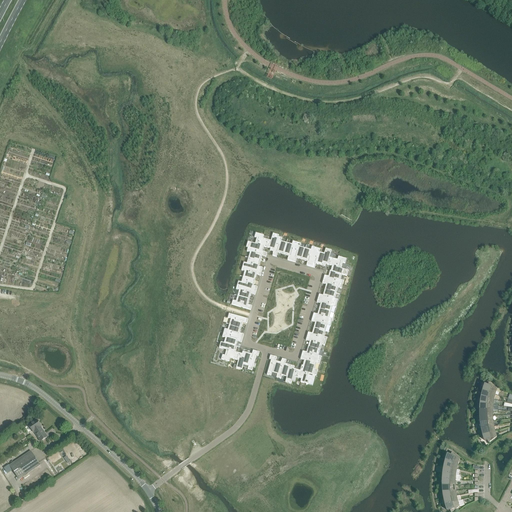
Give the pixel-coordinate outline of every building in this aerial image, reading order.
[(248,242),(246,247),(248,248),(262,252),(262,251),(264,247),(264,244),(261,243),(262,238),(263,238),(264,235),(256,233),(255,237),(257,238),(255,244),(248,242)] [(262,238),(261,243),(264,244),(264,247),(270,249),(270,251),(273,252),(273,254),(278,237),(279,235),(273,234),(271,241),(263,238),(262,238)] [(273,254),(272,256),(276,257),(278,253),(283,255),(286,243),(281,241),(282,238),(278,237),(273,254)] [(286,243),(283,255),(288,256),(287,260),(291,261),(297,242),(293,241),(292,244),(286,243)] [(297,242),(291,261),(295,263),(297,259),(302,260),(305,248),(300,247),(301,244),(297,242)] [(305,248),(302,260),(307,262),(306,266),(310,267),(316,248),(312,247),(311,250),(305,248)] [(248,248),(247,252),(250,253),(248,258),(260,261),(262,256),(266,257),(267,253),(265,252),(262,251),(262,252),(248,248)] [(316,248),(310,267),(314,268),(316,264),(321,266),(324,254),(319,252),(320,249),(316,248)] [(324,254),(321,266),(325,267),(325,264),(332,266),(333,264),(336,265),(338,260),(337,260),(329,257),(331,250),(326,249),(324,254)] [(331,271),(342,275),(347,276),(348,270),(341,268),(343,263),(345,263),(346,259),(338,257),(337,260),(338,260),(336,265),(333,264),(332,266),(331,271)] [(244,262),(242,267),(261,272),(263,268),(259,267),(260,261),(248,258),(247,263),(244,262)] [(242,267),(241,271),(244,271),(243,277),(255,280),(256,275),(260,276),(261,272),(242,267)] [(324,275),(323,279),(342,285),(343,281),(340,280),(342,275),(331,271),(330,271),(329,277),(324,275)] [(238,281),(237,285),(256,291),(257,287),(253,286),(255,280),(243,277),(241,282),(238,281)] [(323,279),(322,284),(326,285),(324,290),(336,294),(338,288),(341,289),(342,285),(323,279)] [(237,285),(236,290),(239,290),(238,296),(249,299),(251,294),(255,295),(256,291),(237,285)] [(319,294),(318,298),(337,304),(338,300),(335,299),(336,294),(324,290),(323,295),(319,294)] [(233,300),(232,305),(251,310),(252,306),(248,305),(249,299),(238,296),(236,301),(233,300)] [(318,298),(317,302),(321,304),(319,309),(331,313),(332,307),(336,308),(337,304),(318,298)] [(314,313),(312,317),(331,323),(333,319),(329,318),(331,313),(319,309),(317,314),(314,313)] [(229,314),(228,318),(231,319),(229,324),(241,328),(243,322),(247,324),(248,319),(229,314)] [(312,317),(311,322),(315,323),(314,328),(325,331),(327,326),(330,327),(331,323),(312,317)] [(225,329),(223,333),(242,338),(244,334),(240,333),(241,328),(229,324),(228,330),(225,329)] [(308,332),(307,336),(326,342),(327,338),(324,337),(325,331),(314,328),(312,333),(308,332)] [(223,333),(222,337),(225,338),(224,343),(236,347),(237,341),(241,343),(242,338),(223,333)] [(307,336),(306,341),(310,342),(308,347),(320,351),(322,345),(325,346),(326,342),(307,336)] [(221,342),(219,348),(226,350),(225,356),(222,355),(221,359),(229,362),(230,359),(230,358),(231,354),(235,355),(235,352),(237,347),(236,347),(224,343),(221,342)] [(303,351),(301,355),(320,361),(322,357),(318,356),(320,351),(308,347),(307,352),(303,351)] [(246,353),(243,365),(248,366),(247,369),(252,371),(256,356),(258,356),(259,352),(253,350),(252,354),(246,353)] [(231,354),(230,358),(230,359),(238,361),(237,365),(236,368),(242,370),(243,365),(246,353),(243,352),(242,354),(235,352),(235,355),(231,354)] [(271,360),(267,375),(271,376),(272,373),(277,374),(278,375),(281,363),(276,361),(277,357),(270,355),(269,359),(271,360)] [(301,355),(300,359),(304,361),(303,366),(315,369),(316,364),(319,365),(320,361),(301,355)] [(277,374),(276,378),(281,379),(282,376),(287,377),(291,365),(285,364),(286,360),(282,359),(282,361),(281,361),(281,363),(278,375),(277,374)] [(287,377),(285,382),(291,384),(293,377),(301,379),(302,379),(303,374),(299,373),(300,371),(294,369),(294,366),(291,365),(287,377)] [(300,371),(299,373),(303,374),(302,379),(301,379),(300,382),(308,385),(310,380),(307,379),(309,374),(316,376),(318,370),(315,369),(303,366),(302,365),(300,371)] [(484,391),(495,395),(497,390),(489,383),(488,386),(486,385),(486,386),(485,391),(484,391)] [(494,400),(495,395),(484,391),(484,392),(484,397),(482,397),(482,398),(494,400)] [(34,432),(41,442),(47,437),(45,433),(44,434),(40,428),(42,427),(37,420),(29,425),(33,432),(34,432)] [(495,432),(494,426),(482,429),(485,434),(483,434),(484,435),(495,432)] [(495,432),(484,435),(487,440),(485,440),(485,441),(487,441),(488,443),(497,437),(495,432)] [(10,466),(19,479),(40,465),(31,451),(10,466)] [(447,461),(458,465),(460,459),(452,453),(450,456),(449,455),(448,456),(449,456),(448,461),(447,461)] [(457,470),(458,465),(447,461),(447,462),(447,467),(445,467),(457,470)] [(458,501),(457,496),(445,498),(445,499),(448,504),(446,504),(446,505),(458,501)] [(463,500),(458,501),(446,505),(447,505),(449,510),(448,510),(448,511),(450,510),(450,511),(452,511),(459,507),(464,505),(463,500)]
